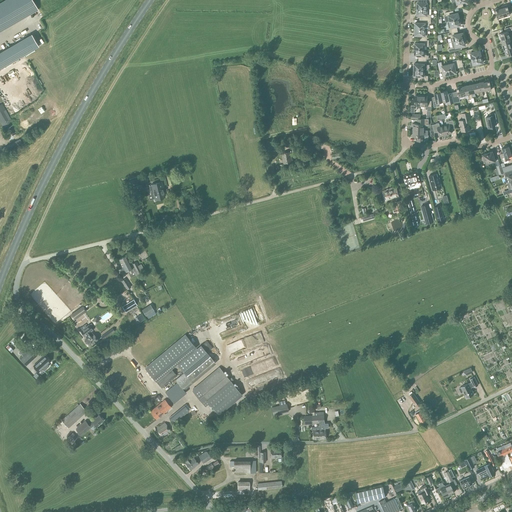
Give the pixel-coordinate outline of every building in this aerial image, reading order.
[(0,31),(39,9),(33,0),(3,0),(0,2),(0,31)] [(418,0),(418,2),(417,2),(417,9),(427,9),(431,9),(431,0),(418,0)] [(456,0),(457,3),(453,4),(454,9),(462,7),(461,3),(466,2),(466,0),(456,0)] [(501,7),(504,16),(510,14),(511,19),(511,18),(511,12),(510,13),(507,5),(501,7)] [(498,18),(504,16),(501,7),(495,9),(497,17),(494,18),(496,24),(499,23),(498,18)] [(417,9),(417,15),(422,15),(422,18),(431,18),(431,15),(427,15),(427,9),(417,9)] [(448,15),(450,21),(459,19),(458,13),(452,14),(452,11),(445,13),(446,16),(448,15)] [(450,21),(447,22),(448,25),(449,28),(449,31),(456,30),(455,26),(461,25),(459,19),(450,21)] [(415,23),(415,29),(425,29),(430,29),(430,26),(429,26),(429,23),(431,23),(431,20),(422,20),(422,23),(415,23)] [(501,40),(510,37),(510,36),(509,37),(508,31),(511,29),(511,27),(506,28),(507,31),(499,34),(501,40)] [(427,39),(427,35),(428,30),(430,30),(430,29),(425,29),(415,29),(415,35),(420,35),(420,39),(427,39)] [(451,36),(451,38),(452,42),(454,41),(464,39),(462,33),(457,34),(456,31),(448,33),(449,36),(451,36)] [(0,68),(39,46),(32,34),(0,52),(0,68)] [(465,45),(464,39),(454,41),(452,42),(453,48),(449,49),(449,52),(460,49),(460,46),(465,45)] [(429,40),(420,40),(420,43),(415,43),(415,49),(424,50),(424,46),(429,46),(429,40)] [(504,50),(511,47),(511,41),(503,45),(504,49),(504,50)] [(424,53),(424,50),(415,49),(414,55),(420,56),(420,59),(429,59),(429,56),(427,56),(427,53),(424,53)] [(472,59),(481,57),(480,50),(474,52),(474,49),(467,50),(468,53),(470,53),(472,59)] [(472,62),(470,63),(471,68),(478,66),(477,64),(482,63),(481,57),(472,59),(472,62)] [(414,63),(414,70),(424,70),(426,70),(426,60),(420,60),(420,64),(414,63)] [(455,67),(459,66),(458,60),(453,61),(454,63),(448,65),(450,74),(456,73),(455,67)] [(450,74),(448,65),(442,66),(441,62),(438,63),(439,71),(443,70),(444,75),(450,74)] [(428,76),(426,76),(426,70),(424,70),(414,70),(414,76),(419,76),(419,80),(428,81),(428,76)] [(483,81),(486,91),(486,90),(491,89),(492,94),(495,93),(494,87),(491,88),(489,80),(483,81)] [(479,96),(481,96),(478,83),(473,84),(475,93),(479,92),(479,96)] [(469,99),(471,98),(468,85),(463,87),(463,86),(462,86),(465,96),(468,95),(469,99)] [(464,96),(465,96),(462,86),(457,87),(458,96),(455,96),(457,102),(460,101),(459,96),(464,95),(464,96)] [(20,93),(24,104),(29,102),(25,91),(20,93)] [(447,91),(441,92),(443,101),(447,101),(447,104),(449,104),(454,103),(452,96),(452,93),(448,93),(447,91)] [(436,100),(433,101),(434,107),(440,106),(439,102),(443,101),(441,92),(434,94),(436,100)] [(421,106),(421,95),(419,95),(418,96),(415,96),(415,99),(411,99),(411,105),(411,112),(415,112),(415,109),(417,109),(417,106),(421,106)] [(427,111),(431,111),(431,105),(427,105),(427,96),(425,96),(424,95),(421,95),(421,106),(425,106),(425,109),(427,109),(427,111)] [(6,101),(0,104),(0,121),(4,129),(10,139),(13,137),(47,118),(43,110),(15,126),(13,123),(15,123),(13,120),(16,119),(6,101)] [(463,120),(459,121),(461,131),(470,129),(468,122),(468,119),(471,118),(469,111),(467,112),(466,109),(461,110),(462,113),(461,113),(463,120)] [(490,117),(486,118),(488,128),(495,127),(493,119),(496,119),(495,113),(490,114),(490,117)] [(413,130),(423,130),(424,127),(424,125),(428,126),(428,119),(420,119),(420,123),(418,123),(418,124),(413,124),(413,126),(413,127),(413,130)] [(443,126),(446,135),(448,135),(448,134),(452,133),(450,127),(454,126),(453,120),(446,121),(447,125),(443,126)] [(446,135),(443,126),(440,127),(439,123),(432,125),(434,130),(438,130),(439,136),(443,135),(443,136),(446,135)] [(428,135),(428,130),(423,130),(413,130),(413,134),(412,134),(412,137),(417,137),(418,138),(418,142),(424,142),(424,141),(428,142),(428,135)] [(20,139),(0,149),(3,155),(23,144),(20,139)] [(503,148),(502,148),(504,155),(501,156),(502,162),(509,160),(508,157),(511,156),(509,146),(507,147),(506,146),(504,147),(503,148)] [(292,163),(290,151),(281,153),(284,164),(292,163)] [(498,158),(495,159),(492,151),(483,154),(483,155),(482,155),(481,157),(482,160),(483,160),(485,160),(486,164),(493,162),(494,167),(500,165),(498,158)] [(442,152),(429,152),(429,167),(437,167),(438,152),(442,153),(442,152)] [(404,176),(405,178),(404,179),(405,183),(406,183),(406,185),(407,186),(407,185),(418,182),(419,186),(421,185),(420,181),(418,173),(418,172),(417,172),(404,176)] [(429,176),(433,190),(441,188),(439,179),(438,180),(437,174),(429,176)] [(142,183),(132,185),(134,193),(144,190),(142,183)] [(155,199),(165,197),(164,193),(162,193),(159,183),(151,185),(149,186),(149,187),(150,187),(150,188),(151,193),(153,193),(154,194),(153,194),(154,198),(155,198),(155,199)] [(390,189),(385,190),(387,200),(399,197),(396,187),(393,188),(392,188),(390,188),(390,189)] [(394,213),(405,210),(402,200),(395,202),(396,206),(392,207),(394,213)] [(411,200),(408,201),(415,226),(418,226),(411,200)] [(433,222),(428,204),(421,206),(426,223),(433,222)] [(434,207),(438,220),(444,219),(440,206),(434,207)] [(126,256),(119,259),(121,263),(125,262),(127,266),(130,264),(136,275),(137,275),(136,274),(137,273),(138,274),(141,272),(141,271),(144,270),(141,264),(138,266),(136,262),(132,264),(133,264),(132,264),(130,260),(129,261),(126,256)] [(122,266),(120,267),(122,272),(125,271),(128,270),(130,273),(134,271),(130,264),(127,266),(125,262),(121,263),(122,266)] [(125,278),(121,281),(127,289),(131,287),(125,278)] [(126,312),(127,311),(135,307),(138,305),(134,299),(122,306),(126,312)] [(83,305),(70,315),(74,320),(87,311),(83,305)] [(150,305),(142,310),(148,319),(156,313),(155,311),(154,311),(150,305)] [(90,332),(93,330),(91,327),(93,326),(91,323),(81,331),(85,336),(87,338),(85,340),(89,347),(98,340),(93,334),(92,335),(90,332)] [(250,338),(247,339),(248,345),(262,342),(260,333),(250,336),(250,338)] [(35,340),(29,334),(24,339),(30,345),(35,340)] [(194,345),(185,335),(166,351),(145,368),(154,378),(194,345)] [(24,347),(17,352),(20,356),(26,351),(24,347)] [(32,349),(21,359),(26,365),(36,356),(36,355),(32,349)] [(45,355),(34,366),(39,372),(42,368),(47,363),(47,364),(51,361),(45,355)] [(209,403),(210,403),(233,384),(233,383),(219,367),(193,389),(193,391),(206,406),(209,403)] [(171,368),(156,381),(162,388),(177,375),(171,368)] [(195,377),(188,369),(184,372),(191,381),(195,377)] [(461,387),(459,388),(461,393),(463,391),(466,398),(474,394),(471,388),(473,386),(474,387),(478,385),(474,377),(470,379),(471,382),(469,384),(469,383),(461,387)] [(210,403),(209,403),(220,415),(243,395),(233,383),(233,384),(210,403)] [(417,407),(421,404),(413,393),(409,396),(417,407)] [(160,408),(164,413),(171,407),(165,399),(159,404),(161,407),(160,408)] [(87,411),(80,403),(61,420),(68,428),(87,411)] [(286,403),(271,407),(273,415),(288,412),(286,403)] [(156,419),(164,413),(160,408),(161,407),(159,404),(150,412),(156,419)] [(471,409),(478,428),(485,425),(488,434),(493,432),(492,428),(496,426),(493,417),(490,418),(485,404),(471,409)] [(425,416),(421,409),(415,413),(416,414),(421,423),(426,420),(424,417),(425,416)] [(173,423),(180,418),(175,412),(169,418),(173,423)] [(315,415),(313,415),(313,424),(319,423),(324,423),(325,423),(324,412),(315,412),(315,415)] [(85,420),(75,429),(81,436),(95,424),(97,426),(104,420),(99,415),(92,421),(89,424),(85,420)] [(313,415),(305,416),(305,424),(313,424),(313,415)] [(166,424),(165,422),(155,429),(157,431),(156,431),(160,436),(161,437),(171,431),(170,429),(167,424),(166,424)] [(324,423),(319,423),(319,430),(320,439),(326,439),(325,429),(325,428),(329,428),(328,423),(324,423)] [(73,433),(67,438),(71,443),(77,438),(73,433)] [(497,436),(495,436),(494,433),(489,434),(491,443),(498,442),(497,436)] [(511,445),(506,448),(505,445),(498,448),(500,451),(497,452),(499,457),(510,452),(511,455),(508,457),(511,465),(511,445)] [(257,448),(257,455),(258,455),(258,457),(259,462),(266,462),(265,452),(260,452),(260,446),(258,446),(258,448),(257,448)] [(281,449),(271,449),(271,458),(281,457),(281,449)] [(206,451),(198,456),(203,463),(211,458),(207,451),(206,451)] [(488,455),(487,456),(491,463),(488,464),(493,474),(495,473),(494,469),(495,469),(493,465),(497,463),(492,453),(488,455)] [(190,458),(188,456),(184,459),(187,463),(185,464),(191,470),(199,463),(194,457),(191,459),(190,458)] [(469,469),(474,466),(470,458),(465,460),(469,469)] [(250,460),(230,461),(230,466),(234,466),(234,473),(250,473),(256,473),(256,460),(250,460)] [(455,463),(457,469),(464,466),(462,460),(455,463)] [(214,467),(211,463),(205,467),(208,472),(214,467)] [(493,474),(488,464),(484,466),(484,467),(476,470),(478,474),(479,473),(480,475),(482,479),(489,476),(488,476),(493,474)] [(448,471),(444,473),(449,483),(453,481),(448,471)] [(466,477),(460,480),(461,483),(460,483),(462,487),(463,486),(464,488),(473,483),(470,479),(473,478),(470,471),(464,474),(466,477)] [(281,481),(257,483),(258,490),(282,487),(281,481)] [(407,487),(404,482),(394,486),(397,492),(407,487)] [(237,483),(237,491),(249,491),(249,483),(237,483)] [(447,490),(449,494),(454,492),(452,487),(452,486),(451,483),(445,486),(447,490)] [(421,489),(417,491),(418,492),(419,495),(422,503),(429,500),(426,494),(429,493),(427,488),(425,485),(420,487),(421,489)] [(447,490),(445,486),(445,485),(436,489),(438,493),(442,492),(444,497),(449,494),(447,490)] [(377,498),(385,496),(383,486),(356,492),(358,502),(377,498)] [(331,499),(329,500),(330,503),(333,502),(333,505),(345,500),(343,495),(331,499)] [(395,498),(386,502),(385,500),(380,502),(384,511),(396,511),(400,510),(400,509),(403,508),(397,497),(395,498)] [(410,504),(407,505),(409,511),(412,511),(417,510),(413,502),(412,500),(409,502),(410,504)] [(292,503),(280,510),(280,511),(288,511),(295,508),(292,503)]
